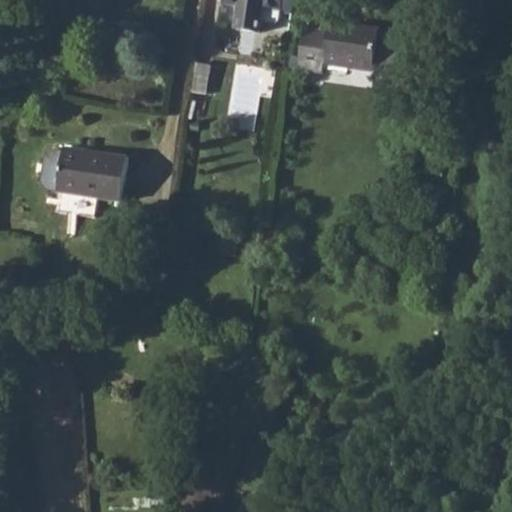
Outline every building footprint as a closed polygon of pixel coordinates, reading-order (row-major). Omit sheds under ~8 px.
[(217,0),(217,1),(234,4),(231,27),(256,30),(259,7),(277,9),(278,0),(217,0)] [(296,65),(323,68),(325,59),(330,15),(326,15),(325,22),(302,19),(296,65)] [(330,15),(325,59),(353,64),(370,65),(375,28),(375,26),(342,22),(343,17),(330,15)] [(375,28),(370,65),(389,68),(395,31),(375,28)] [(189,62),(185,91),(211,95),(215,65),(189,62)] [(80,158),(56,155),(46,153),(38,159),(34,185),(40,193),(50,194),(116,204),(123,160),(81,154),(80,158)]
